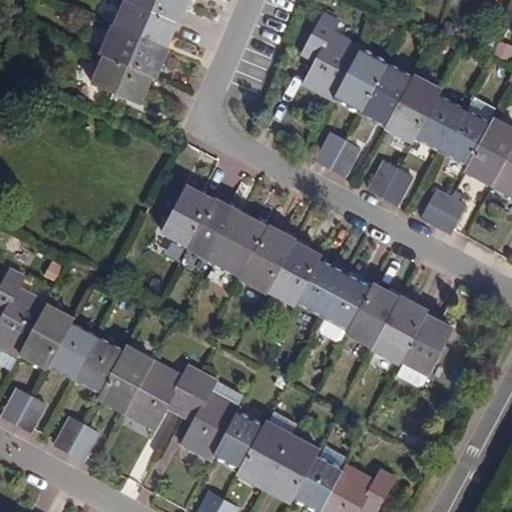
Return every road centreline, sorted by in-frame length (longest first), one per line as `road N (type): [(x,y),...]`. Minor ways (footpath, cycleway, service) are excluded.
road 1 (residential): [(511,295),(196,125),(247,0)]
road 2 (residential): [(126,511),(0,444)]
